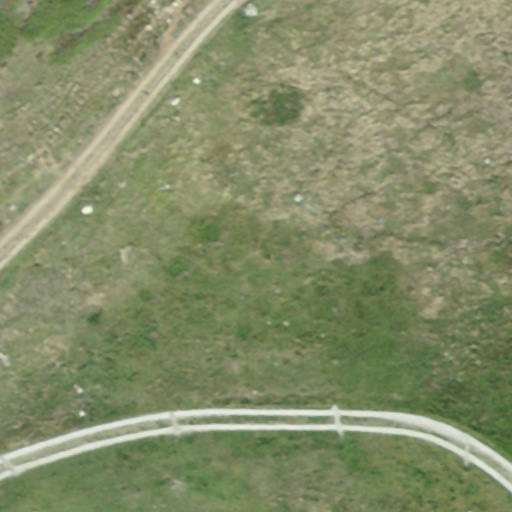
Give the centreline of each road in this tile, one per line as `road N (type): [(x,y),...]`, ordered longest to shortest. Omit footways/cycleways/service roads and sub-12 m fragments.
road 1 (track): [(511,476),(459,436),(389,419),(163,418),(0,466)]
road 2 (track): [(0,248),(228,0)]
